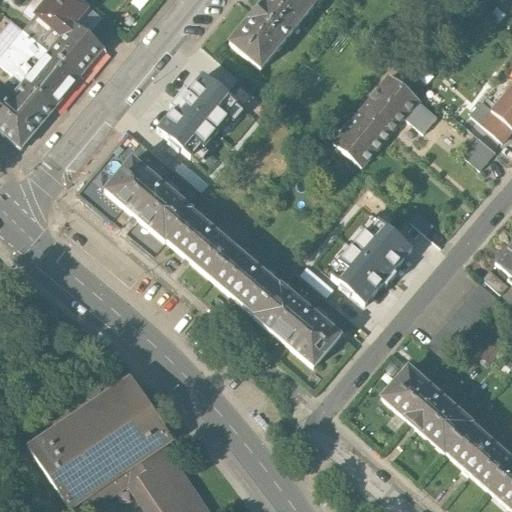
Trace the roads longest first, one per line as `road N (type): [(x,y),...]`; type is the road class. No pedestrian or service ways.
road 1 (residential): [(511,193),(314,428),(408,511)]
road 2 (secondary): [(10,217),(176,366),(295,511)]
road 3 (residential): [(10,217),(195,0)]
